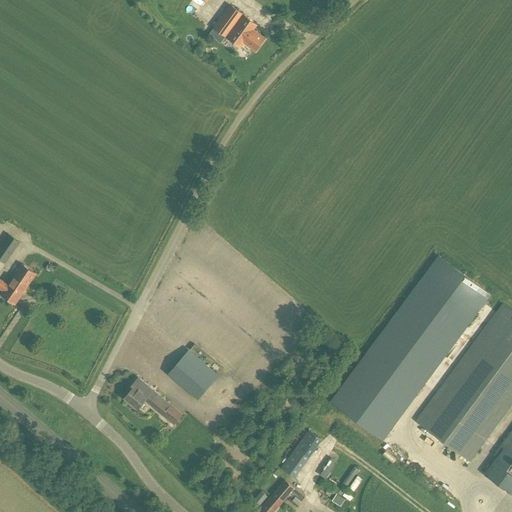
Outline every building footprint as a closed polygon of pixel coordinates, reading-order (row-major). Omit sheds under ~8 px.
[(253,29),(257,25),(230,4),(213,27),(240,47),(244,42),(256,51),(265,38),(253,29)] [(0,245),(0,260),(5,264),(21,242),(12,236),(8,241),(4,239),(0,245)] [(242,289),(259,267),(221,237),(219,240),(223,243),(215,253),(216,255),(212,261),(216,264),(213,266),(242,289)] [(391,441),(491,287),(436,251),(336,405),(391,441)] [(0,289),(3,291),(1,295),(15,304),(36,273),(22,264),(8,284),(0,278),(0,289)] [(247,295),(271,315),(289,294),(266,274),(247,295)] [(470,461),(486,439),(511,404),(511,310),(502,303),(415,421),(470,461)] [(168,374),(198,399),(215,379),(185,353),(168,374)] [(137,409),(145,400),(159,411),(167,402),(138,377),(130,387),(132,389),(124,398),(137,409)] [(161,414),(174,425),(183,414),(170,403),(161,414)] [(308,430),(293,451),(306,461),(322,440),(308,430)] [(511,430),(494,455),(506,463),(511,454),(511,430)] [(306,461),(293,451),(281,468),(295,477),(306,461)] [(358,473),(361,469),(356,466),(338,491),(344,495),(351,484),(357,488),(364,478),(358,473)] [(259,510),(260,511),(273,511),(290,493),(293,497),(294,495),(301,501),(305,497),(285,480),(259,510)] [(253,500),(260,505),(268,496),(261,490),(253,500)] [(342,505),(347,498),(338,492),(334,499),(342,505)]
